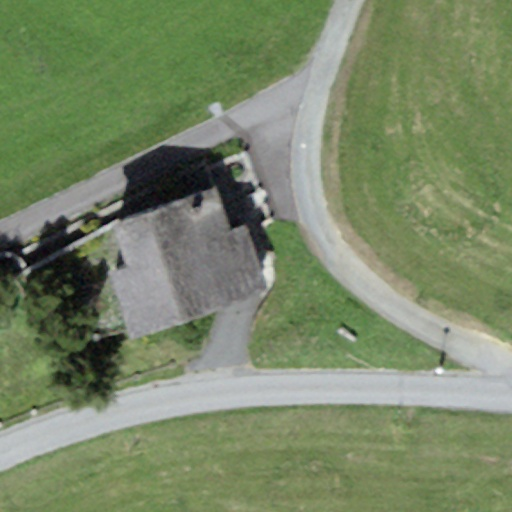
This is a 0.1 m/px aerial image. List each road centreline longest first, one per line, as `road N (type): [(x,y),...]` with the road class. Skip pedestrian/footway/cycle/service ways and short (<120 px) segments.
road 1 (unclassified): [(0,441),(204,393),(335,383),(511,391)]
road 2 (track): [(511,371),(413,320),(362,282),(315,225),(303,193),(302,139),(311,86),(346,0)]
